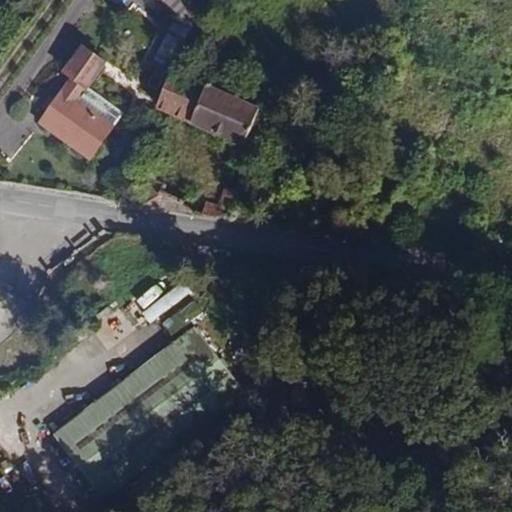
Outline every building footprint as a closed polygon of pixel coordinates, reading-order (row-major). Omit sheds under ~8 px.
[(197,0),(161,0),(178,18),(197,0)] [(73,75),(41,117),(92,156),(114,128),(77,101),(108,59),(86,43),(65,69),(73,75)] [(259,104),(170,67),(153,107),(243,144),(259,104)] [(130,178),(122,201),(147,205),(162,196),(163,182),(130,178)] [(205,213),(250,221),(252,189),(224,185),(220,205),(206,203),(205,213)] [(193,331),(51,429),(99,498),(241,400),(193,331)]
